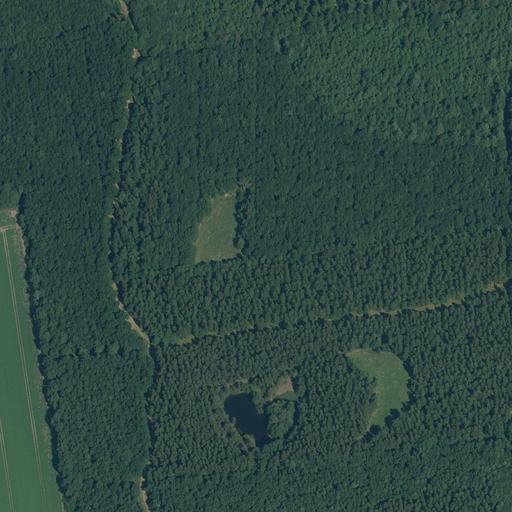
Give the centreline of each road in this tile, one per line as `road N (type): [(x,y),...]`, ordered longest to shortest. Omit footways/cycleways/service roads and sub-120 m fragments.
road 1 (track): [(511,281),(425,311),(162,345),(144,339)]
road 2 (track): [(117,0),(135,57),(107,268),(118,308),(144,339)]
road 3 (track): [(144,339),(151,354),(150,434),(138,485),(146,511)]
